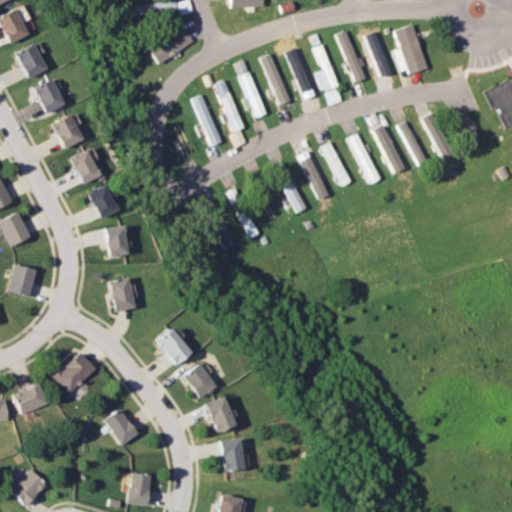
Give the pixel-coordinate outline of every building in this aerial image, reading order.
[(123,17),(173,11),(171,0),(166,0),(122,6),(123,17)] [(0,12),(0,34),(4,43),(23,33),(10,7),(0,12)] [(397,70),(404,68),(406,74),(424,68),(411,23),(392,29),(397,47),(391,49),(397,70)] [(145,46),(155,63),(190,41),(180,24),(145,46)] [(362,77),(342,29),(333,33),(352,81),(362,77)] [(20,76),(40,69),(30,43),(10,50),(20,76)] [(335,85),(320,43),(311,47),(319,69),(310,72),(317,91),(335,85)] [(285,50),(300,98),(310,95),(295,47),(285,50)] [(284,101),(269,52),(259,56),(274,104),(284,101)] [(243,109),(249,107),(253,116),(262,112),(245,70),(235,74),(244,95),(238,97),(243,109)] [(29,87),(41,112),(58,103),(47,78),(29,87)] [(239,126),(222,79),(212,83),(229,130),(239,126)] [(502,125),(511,121),(511,84),(510,79),(483,89),(490,110),(496,108),(502,125)] [(216,142),(202,93),(191,96),(205,145),(216,142)] [(477,135),(465,110),(449,117),(461,143),(477,135)] [(47,121),(57,147),(77,139),(66,113),(47,121)] [(442,160),(452,154),(434,118),(423,123),(442,160)] [(415,164),(424,160),(401,120),(393,125),(415,164)] [(399,167),(378,123),(369,128),(389,172),(399,167)] [(374,179),(355,132),(346,136),(365,183),(374,179)] [(345,182),(328,141),(320,144),(336,185),(345,182)] [(94,175),(84,148),(66,155),(76,182),(94,175)] [(320,191),(304,150),(295,153),(312,194),(320,191)] [(301,207),(280,161),(270,166),(292,211),(301,207)] [(83,191),(95,217),(113,209),(100,183),(83,191)] [(234,210),(246,236),(254,232),(242,206),(234,210)] [(0,217),(0,231),(6,245),(26,236),(14,211),(0,217)] [(120,225),(100,227),(103,255),(122,254),(120,225)] [(4,290),(25,296),(33,269),(12,263),(4,290)] [(111,311),(131,306),(124,275),(104,280),(111,311)] [(186,351),(167,327),(151,340),(171,364),(186,351)] [(51,375),(66,392),(92,368),(76,351),(51,375)] [(193,397),(211,386),(196,362),(179,373),(193,397)] [(17,412),(44,403),(37,383),(10,393),(17,412)] [(199,403),(211,431),(230,423),(218,395),(199,403)] [(133,433),(115,407),(99,418),(117,444),(133,433)] [(216,469),(236,468),(234,438),(215,438),(216,469)] [(6,488),(21,504),(42,484),(27,468),(6,488)] [(142,504),(147,474),(127,471),(122,501),(142,504)] [(233,511),(236,497),(216,493),(212,511),(233,511)]
